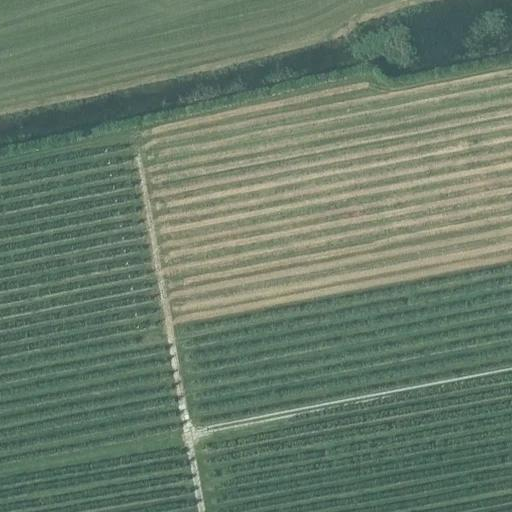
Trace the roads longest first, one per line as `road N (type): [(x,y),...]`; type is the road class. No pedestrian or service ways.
road 1 (track): [(511,374),(0,472)]
road 2 (track): [(136,157),(203,511)]
